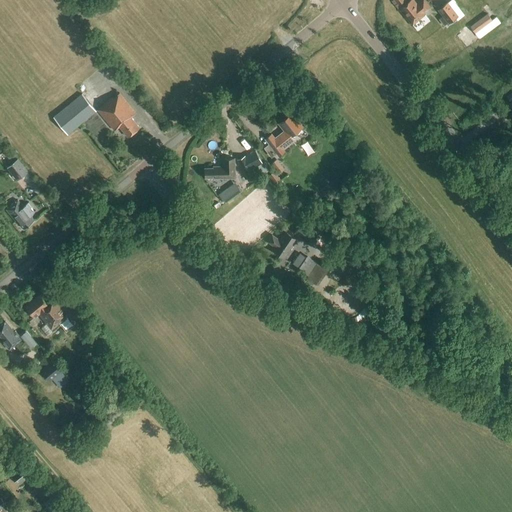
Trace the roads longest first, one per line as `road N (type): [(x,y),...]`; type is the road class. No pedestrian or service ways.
road 1 (tertiary): [(511,210),(343,3)]
road 2 (tertiary): [(145,168),(343,3)]
road 3 (unclassified): [(145,168),(222,260),(330,324)]
road 4 (tertiary): [(0,286),(145,168)]
road 5 (track): [(0,412),(80,511)]
